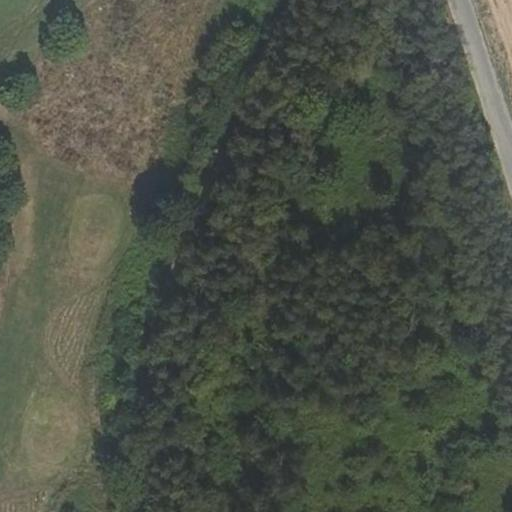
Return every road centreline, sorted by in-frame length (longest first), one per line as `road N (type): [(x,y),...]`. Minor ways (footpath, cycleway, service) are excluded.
road 1 (track): [(158,511),(155,297),(270,0)]
road 2 (track): [(0,180),(88,58),(111,0)]
road 3 (unclassified): [(511,188),(463,0)]
